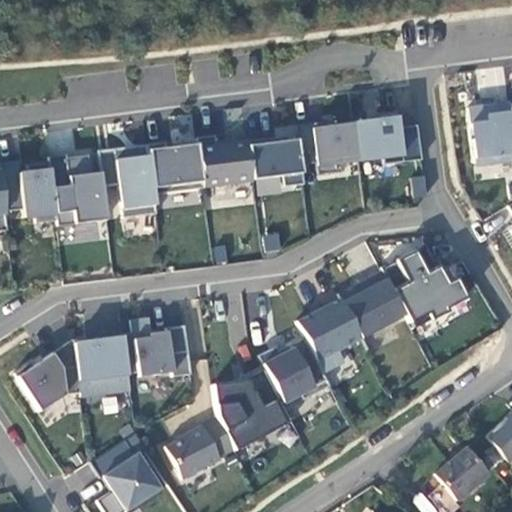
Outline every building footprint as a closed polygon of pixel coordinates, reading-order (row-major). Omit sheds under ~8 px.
[(506,87),(481,88),(481,100),(506,99),(506,87)] [(493,164),(511,161),(511,133),(508,103),(492,105),(493,110),(485,111),(485,106),(466,108),(473,164),(493,161),(493,164)] [(382,166),(420,161),(416,126),(397,128),(395,113),(378,115),(379,121),(352,124),(357,161),(381,158),(382,166)] [(171,120),(173,136),(192,134),(190,117),(171,120)] [(334,164),(357,161),(352,124),(328,127),(327,122),(294,126),(296,140),(299,165),(315,163),(316,175),(335,172),(334,164)] [(46,129),(48,150),(72,148),(70,127),(46,129)] [(251,180),(246,141),(214,145),(213,136),(195,139),(196,144),(202,189),(251,182),(251,180)] [(299,165),(296,140),(281,142),(280,137),(246,141),(251,180),(281,176),(282,187),(302,185),(299,165)] [(152,195),(202,189),(196,144),(173,147),(173,152),(165,153),(164,148),(163,143),(145,145),(147,156),(152,195)] [(145,145),(138,146),(139,157),(147,156),(145,145)] [(99,173),(101,188),(117,186),(121,219),(154,214),(152,195),(147,156),(139,157),(138,146),(96,151),(99,173)] [(54,221),(55,227),(105,221),(101,188),(99,173),(89,174),(86,156),(64,158),(64,155),(46,157),(47,163),(54,221)] [(34,224),(54,221),(47,163),(25,165),(26,173),(17,174),(16,162),(0,163),(0,189),(3,212),(21,210),(22,218),(33,217),(34,224)] [(423,175),(408,177),(413,198),(427,195),(423,175)] [(437,267),(436,267),(425,245),(379,268),(381,272),(404,316),(408,324),(426,315),(429,321),(446,313),(444,309),(465,299),(455,279),(446,283),(437,267)] [(360,282),(336,295),(339,300),(359,339),(404,316),(381,272),(366,279),(370,287),(364,290),(360,282)] [(366,279),(360,282),(364,290),(370,287),(366,279)] [(302,338),(321,374),(342,363),(336,352),(359,339),(339,300),(323,307),(325,311),(311,319),(309,315),(294,323),(302,338)] [(323,307),(309,315),(311,319),(325,311),(323,307)] [(165,332),(148,334),(146,319),(129,321),(136,378),(170,374),(170,378),(189,375),(182,327),(164,329),(165,332)] [(78,394),(78,398),(128,391),(120,334),(103,337),(104,340),(88,342),(87,338),(71,341),(78,394)] [(262,369),(280,404),(298,395),(301,401),(328,387),(321,374),(302,338),(286,347),(288,351),(279,356),(276,352),(274,347),(256,357),(262,369)] [(11,373),(36,412),(63,395),(78,394),(71,341),(30,367),(27,363),(11,373)] [(276,352),(279,356),(288,351),(286,347),(276,352)] [(245,377),(246,382),(210,386),(214,418),(232,452),(289,422),(280,404),(262,369),(245,377)] [(511,410),(485,437),(506,463),(511,457),(511,410)] [(214,418),(182,435),(183,437),(162,448),(179,481),(217,461),(216,459),(232,452),(214,418)] [(123,440),(88,463),(98,479),(100,478),(106,486),(109,485),(112,490),(94,502),(101,511),(130,511),(160,493),(135,454),(133,455),(123,440)] [(433,475),(436,479),(444,489),(455,501),(485,475),(463,450),(433,475)] [(444,489),(436,479),(428,485),(436,495),(444,489)] [(422,491),(412,499),(421,511),(436,511),(437,511),(422,491)]
